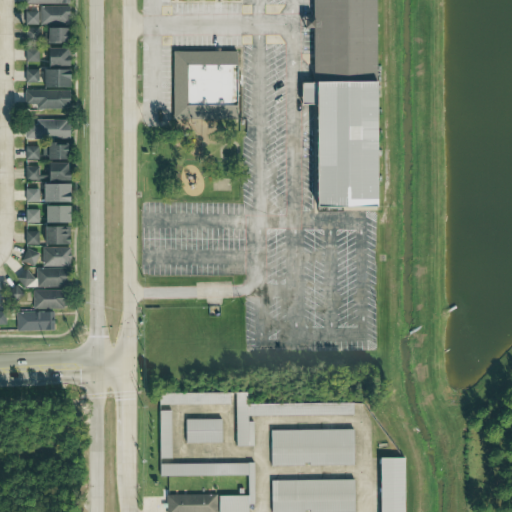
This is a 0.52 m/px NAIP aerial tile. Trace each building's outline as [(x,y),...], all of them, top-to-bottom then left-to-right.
[(371,0),(311,0),(311,83),(297,83),(297,104),(310,104),(310,208),(370,208),(371,0)] [(68,23),(67,6),(37,7),(37,24),(68,23)] [(36,25),(36,11),(22,12),(23,25),(36,25)] [(23,29),(23,40),(37,40),(36,29),(23,29)] [(44,44),(64,44),(64,29),(43,29),(44,44)] [(65,66),(65,49),(43,49),(44,67),(65,66)] [(23,61),(37,61),(37,51),(23,50),(23,61)] [(170,51),(169,113),(181,113),(181,106),(232,106),(233,52),(170,51)] [(36,81),(36,70),(23,70),(23,82),(36,81)] [(40,88),(66,88),(65,70),(39,70),(40,88)] [(66,90),(22,91),(23,110),(66,109),(66,90)] [(23,139),(66,139),(66,120),(33,120),(33,125),(23,124),(23,139)] [(63,160),(63,146),(40,145),(40,160),(63,160)] [(38,161),(38,148),(24,148),(24,160),(38,161)] [(64,163),(43,164),(44,182),(64,181),(64,163)] [(24,180),(37,180),(37,168),(24,167),(24,180)] [(39,202),(65,203),(66,185),(39,184),(39,202)] [(24,202),(38,202),(38,189),(24,189),(24,202)] [(66,207),(42,207),(41,223),(66,224),(66,207)] [(24,223),(37,223),(37,210),(23,210),(24,223)] [(67,245),(68,228),(40,227),(40,245),(67,245)] [(23,245),(37,246),(38,232),(24,232),(23,245)] [(40,267),(68,267),(68,248),(40,248),(40,267)] [(37,253),(24,249),(19,263),(32,267),(37,253)] [(17,274),(18,288),(66,287),(65,269),(34,270),(34,277),(26,278),(26,274),(17,274)] [(7,287),(7,302),(20,302),(20,287),(7,287)] [(62,291),(32,290),(31,309),(62,310),(62,291)] [(52,330),(51,311),(14,313),(15,332),(52,330)] [(228,391),(156,393),(156,405),(228,404),(228,391)] [(233,446),(250,446),(250,416),(351,415),(351,403),(244,404),(244,392),(232,392),(233,446)] [(169,410),(156,410),(157,458),(170,458),(169,410)] [(182,419),(183,443),(219,442),(218,418),(182,419)] [(268,430),(268,466),(352,465),(351,429),(268,430)] [(400,511),(400,457),(376,457),(376,511),(400,511)] [(158,476),(245,475),(245,495),(215,496),(215,511),(246,511),(246,505),(252,505),(252,463),(158,464),(158,476)] [(268,480),(268,511),(340,511),(352,511),(352,479),(268,480)] [(165,511),(165,496),(214,495),(214,511),(165,511)]
